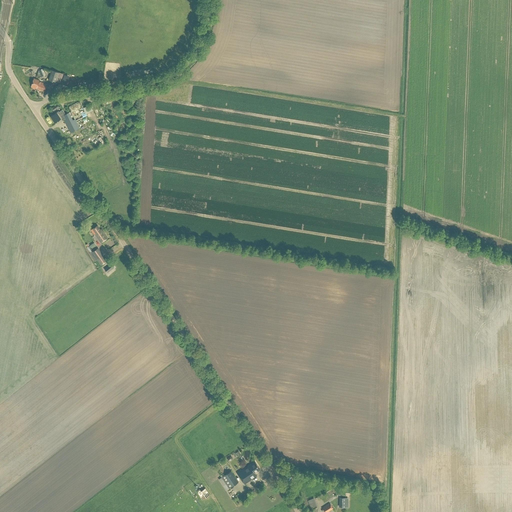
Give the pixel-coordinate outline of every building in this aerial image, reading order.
[(56,82),(60,73),(52,70),(49,79),(56,82)] [(44,91),(47,84),(38,81),(39,80),(33,79),(31,86),(32,86),(32,87),(44,91)] [(83,108),(80,101),(69,107),(72,112),(66,115),(63,110),(59,112),(59,111),(51,116),(55,122),(61,118),(62,120),(64,119),(71,133),(80,128),(76,121),(88,115),(86,113),(93,109),(91,104),(83,108)] [(106,130),(83,139),(89,152),(111,142),(106,130)] [(101,230),(97,225),(91,229),(94,234),(95,234),(97,235),(96,236),(101,243),(108,238),(102,229),(101,230)] [(108,261),(98,247),(90,253),(95,261),(97,260),(101,265),(108,261)] [(108,273),(115,268),(111,263),(105,268),(108,273)] [(245,483),(257,475),(255,472),(259,469),(255,461),(237,473),(245,483)] [(226,490),(239,482),(231,470),(219,479),(226,490)] [(205,488),(201,491),(205,498),(210,495),(210,494),(205,488)] [(330,503),(322,507),(325,511),(327,511),(333,508),(330,503)]
